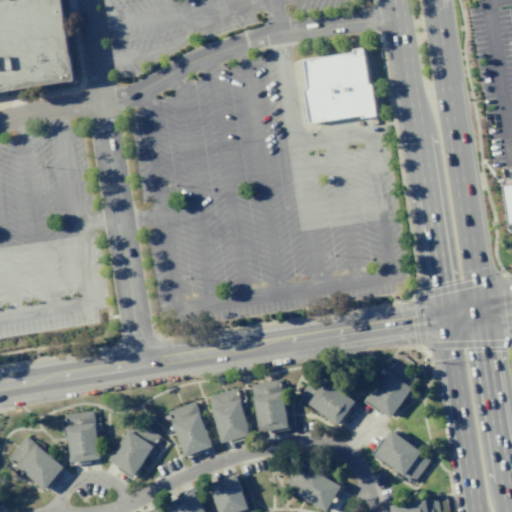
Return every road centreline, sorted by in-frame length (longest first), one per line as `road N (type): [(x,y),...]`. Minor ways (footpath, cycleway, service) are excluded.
road 1 (primary): [(397,0),(476,511)]
road 2 (primary): [(508,511),(431,0)]
road 3 (residential): [(447,318),(0,386)]
road 4 (residential): [(374,511),(347,454),(310,441),(234,456),(99,511)]
